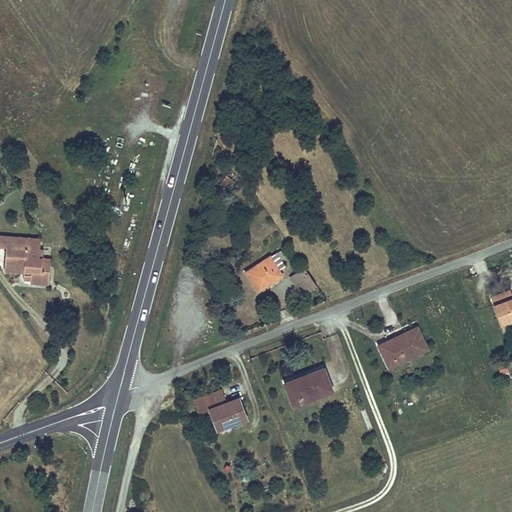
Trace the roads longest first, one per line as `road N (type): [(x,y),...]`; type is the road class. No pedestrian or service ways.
road 1 (residential): [(119,388),(155,383),(511,239)]
road 2 (secondary): [(225,0),(119,388)]
road 3 (track): [(337,310),(394,452),(393,472),(373,497),(339,511)]
road 4 (track): [(155,383),(123,511)]
